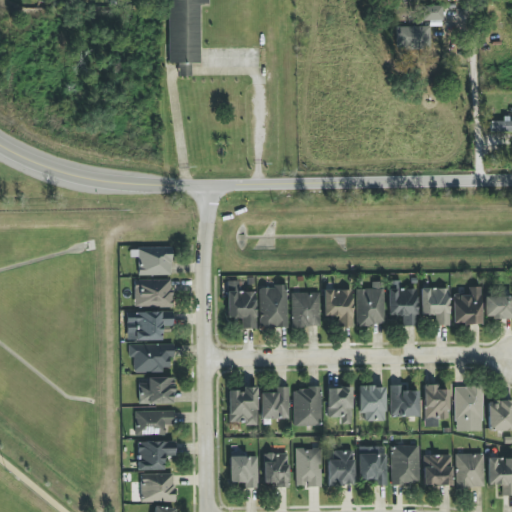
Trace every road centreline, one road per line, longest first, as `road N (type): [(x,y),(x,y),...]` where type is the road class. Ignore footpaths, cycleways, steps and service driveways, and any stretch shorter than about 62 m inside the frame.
road 1 (tertiary): [(511,178),(103,183)]
road 2 (residential): [(206,511),(210,185)]
road 3 (residential): [(210,363),(511,358)]
road 4 (residential): [(487,179),(479,21)]
